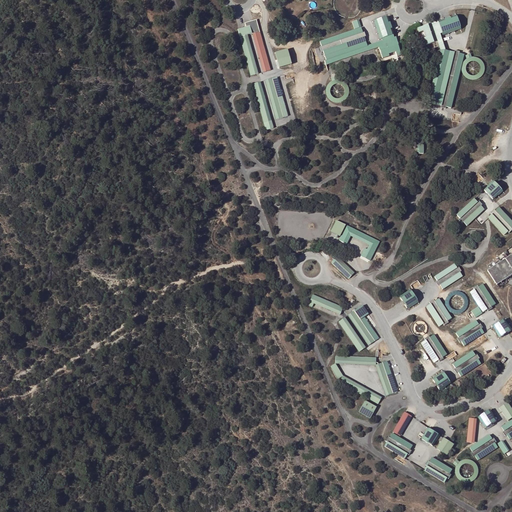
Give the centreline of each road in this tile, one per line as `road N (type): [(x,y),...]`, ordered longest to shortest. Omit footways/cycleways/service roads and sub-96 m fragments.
road 1 (unknown): [(363,423),(340,407),(173,0)]
road 2 (track): [(511,69),(455,138),(396,250),(369,277)]
road 3 (track): [(349,288),(369,277),(389,285),(457,257),(470,267),(482,235),(470,232),(461,246)]
road 4 (unknown): [(364,440),(474,511)]
